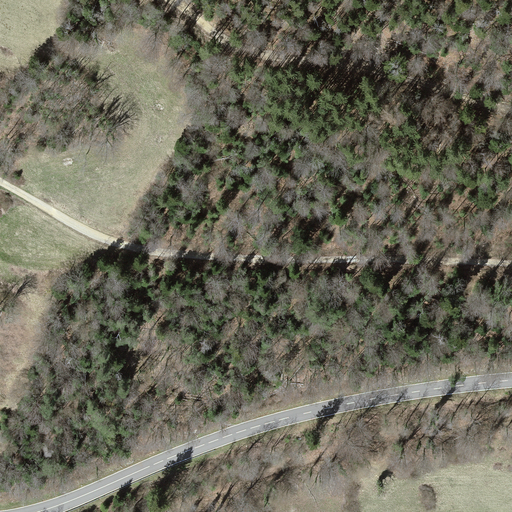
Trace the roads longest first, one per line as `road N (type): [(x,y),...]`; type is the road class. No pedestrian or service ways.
road 1 (track): [(511,262),(157,251),(81,228),(0,181)]
road 2 (secondary): [(511,379),(261,424),(36,511)]
road 3 (track): [(173,511),(335,450),(511,417)]
road 4 (track): [(511,112),(244,27),(190,0)]
